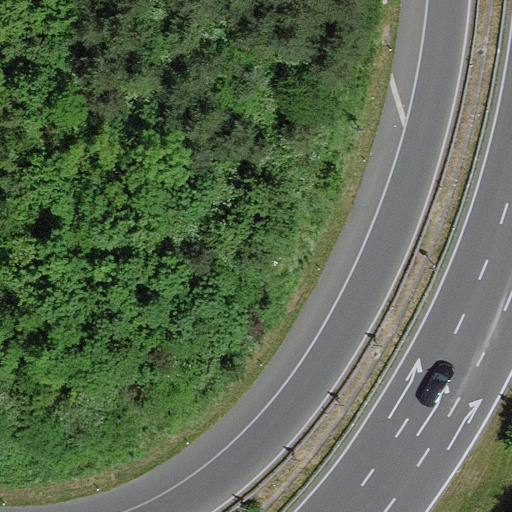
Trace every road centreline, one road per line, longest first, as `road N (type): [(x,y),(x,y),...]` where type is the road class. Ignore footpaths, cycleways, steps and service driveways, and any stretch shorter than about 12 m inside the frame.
road 1 (motorway): [(449,0),(432,117),(381,265),(352,323),(262,445),(176,511)]
road 2 (motorway): [(361,511),(454,372),(511,244)]
